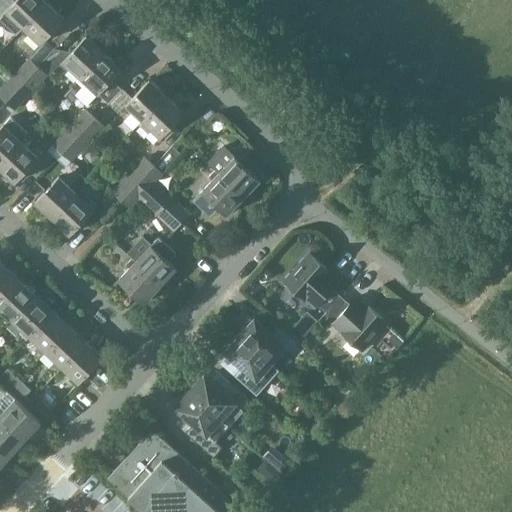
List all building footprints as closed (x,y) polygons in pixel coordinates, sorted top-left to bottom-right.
[(0,18),(16,34),(19,30),(22,27),(46,2),(43,0),(15,0),(5,11),(0,16),(0,18)] [(22,27),(19,30),(25,36),(28,33),(40,44),(64,19),(46,2),(22,27)] [(69,68),(79,77),(79,78),(103,52),(86,36),(59,64),(66,71),(69,68)] [(79,78),(79,77),(75,81),(82,87),(78,92),(89,102),(120,69),(103,52),(79,78)] [(30,59),(14,76),(23,84),(39,67),(30,59)] [(39,67),(23,84),(31,92),(47,75),(39,67)] [(0,87),(0,97),(6,102),(23,84),(14,76),(6,84),(5,83),(0,87)] [(131,111),(141,121),(142,122),(166,96),(149,80),(125,105),(122,108),(129,114),(131,111)] [(41,83),(33,92),(43,101),(51,93),(41,83)] [(23,84),(6,102),(13,110),(31,92),(23,84)] [(142,122),(141,121),(138,125),(148,134),(151,130),(159,138),(183,113),(166,96),(142,122)] [(86,110),(69,127),(70,127),(78,135),(94,118),(86,110)] [(9,117),(0,127),(0,162),(21,140),(27,134),(9,117)] [(94,118),(78,135),(87,143),(103,126),(94,118)] [(52,145),(61,153),(78,135),(70,127),(69,127),(52,145)] [(78,135),(61,153),(70,161),(87,143),(78,135)] [(21,140),(0,162),(0,168),(15,182),(41,154),(35,149),(33,151),(21,140)] [(215,170),(243,197),(259,180),(224,146),(208,163),(215,170)] [(171,147),(154,165),(155,166),(162,173),(179,155),(171,147)] [(144,156),(128,174),(138,183),(155,166),(154,165),(144,156)] [(155,166),(138,183),(147,191),(155,182),(163,174),(162,173),(155,166)] [(201,191),(192,200),(208,215),(217,206),(226,214),(243,197),(215,170),(208,177),(211,180),(201,191)] [(79,173),(68,185),(76,192),(87,181),(79,173)] [(128,174),(111,191),(121,201),(138,183),(128,174)] [(35,201),(53,217),(76,192),(59,176),(35,201)] [(155,182),(147,191),(163,206),(172,197),(155,182)] [(138,183),(121,201),(130,209),(138,200),(147,191),(138,183)] [(147,191),(138,200),(154,215),(163,206),(147,191)] [(76,192),(53,217),(70,234),(97,205),(89,198),(86,201),(76,192)] [(172,197),(163,206),(182,223),(191,214),(172,197)] [(163,206),(154,215),(173,233),(182,223),(163,206)] [(157,236),(134,262),(159,285),(176,268),(169,261),(176,254),(157,236)] [(284,281),(314,307),(317,304),(326,312),(340,296),(331,289),(337,282),(324,270),(326,268),(309,253),(284,281)] [(128,267),(117,279),(143,303),(159,285),(134,262),(130,259),(125,264),(128,267)] [(0,300),(19,280),(2,264),(0,266),(0,300)] [(9,324),(12,321),(36,295),(19,280),(0,300),(0,310),(5,315),(2,318),(9,324)] [(25,339),(28,336),(52,311),(36,295),(12,321),(22,330),(19,333),(25,339)] [(326,312),(323,315),(332,323),(361,350),(387,322),(370,307),(368,309),(355,298),(349,305),(340,296),(326,312)] [(43,355),(45,352),(69,327),(52,311),(28,336),(38,346),(36,349),(43,355)] [(306,311),(300,318),(310,327),(316,320),(306,311)] [(249,320),(237,334),(270,362),(283,347),(290,353),(299,343),(279,326),(271,335),(254,320),(252,323),(249,320)] [(59,371),(62,367),(85,342),(69,327),(45,352),(55,362),(52,365),(59,371)] [(393,332),(388,338),(397,346),(402,341),(393,332)] [(237,334),(225,347),(228,349),(225,352),(243,368),(235,377),(254,394),(256,395),(278,370),(270,362),(237,334)] [(85,342),(62,367),(72,377),(69,380),(75,386),(102,358),(85,342)] [(1,374),(13,385),(19,378),(7,367),(1,374)] [(199,376),(187,389),(228,426),(242,411),(240,409),(248,399),(229,382),(221,391),(203,375),(201,378),(199,376)] [(19,378),(13,385),(24,396),(30,390),(19,378)] [(187,389),(175,403),(177,405),(175,408),(193,423),(185,432),(213,457),(221,447),(215,442),(228,426),(187,389)] [(1,406),(0,407),(0,417),(24,439),(40,422),(14,399),(4,409),(1,406)] [(34,405),(46,417),(53,410),(41,399),(34,405)] [(318,418),(315,421),(325,431),(332,423),(321,413),(317,417),(318,418)] [(0,449),(8,457),(24,439),(0,417),(0,449)] [(107,479),(138,507),(144,511),(231,511),(237,506),(188,463),(151,429),(144,437),(135,448),(130,454),(107,479)] [(0,466),(8,457),(0,449),(0,466)] [(265,459),(256,469),(276,487),(284,477),(273,467),(265,459)] [(279,461),(273,467),(284,477),(290,471),(279,461)]
